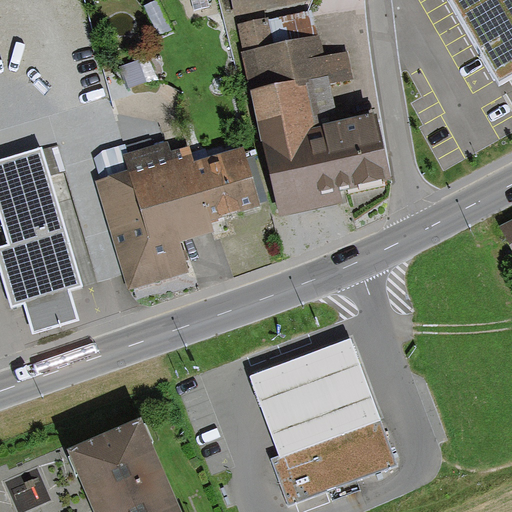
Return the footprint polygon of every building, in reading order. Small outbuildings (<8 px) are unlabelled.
[(229,0),(234,19),(320,0),(229,0)] [(444,51),(511,12),(511,1),(511,0),(409,0),(431,38),(436,36),(444,51)] [(511,12),(444,51),(437,55),(479,129),(511,110),(511,12)] [(312,13),(269,22),(275,47),(317,38),(312,13)] [(242,56),(279,222),(344,208),(342,197),(393,185),(378,118),(340,127),(331,87),(355,82),(349,54),(327,59),(322,37),(317,38),(275,47),(269,22),(269,20),(238,27),(245,55),(242,56)] [(147,84),(139,62),(122,68),(129,90),(147,84)] [(97,185),(129,293),(190,275),(182,245),(216,235),(213,226),(263,212),(244,149),(196,163),(191,147),(172,153),(169,143),(129,155),(126,146),(102,153),(95,159),(103,183),(97,185)] [(0,249),(0,272),(12,312),(24,308),(71,294),(84,290),(42,151),(0,163),(0,218),(9,247),(0,249)] [(511,222),(500,229),(511,252),(511,222)] [(71,294),(24,308),(33,339),(80,325),(71,294)] [(250,380),(279,460),(382,422),(352,342),(250,380)] [(398,467),(382,422),(279,460),(273,462),(289,507),(398,467)] [(68,458),(90,511),(178,511),(142,427),(68,458)]
